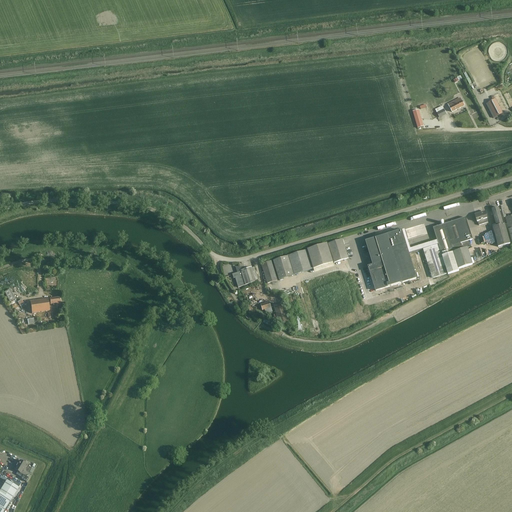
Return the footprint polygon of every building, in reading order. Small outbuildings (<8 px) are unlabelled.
[(460,98),(456,100),(448,105),(452,112),(464,106),(460,98)] [(494,100),(489,103),(496,117),(502,114),(494,100)] [(439,117),(446,114),(444,109),(437,113),(439,117)] [(422,192),(420,192),(421,196),(429,194),(427,187),(422,189),(422,192)] [(498,247),(510,244),(505,224),(503,224),(498,207),(492,209),(496,226),(493,227),(498,247)] [(479,226),(487,223),(484,212),(476,215),(479,226)] [(465,218),(433,228),(437,241),(438,245),(447,274),(447,275),(459,271),(458,269),(472,265),(467,248),(471,247),(469,241),(472,240),(465,218)] [(405,230),(401,231),(408,250),(409,254),(424,250),(438,245),(437,241),(411,249),(405,230)] [(369,241),(366,242),(366,243),(373,266),(368,267),(376,291),(402,283),(416,279),(409,254),(408,250),(401,231),(388,235),(387,235),(369,241)] [(348,259),(343,239),(328,244),(334,263),(348,259)] [(313,269),(333,263),(327,244),(307,250),(313,269)] [(438,245),(424,250),(432,278),(447,274),(438,245)] [(294,275),(312,270),(307,251),(296,254),(288,256),(294,275)] [(294,275),(288,256),(274,261),(279,280),(294,275)] [(267,284),(277,281),(271,261),(261,264),(267,284)] [(238,288),(256,282),(252,268),(241,271),(241,272),(232,275),(234,279),(235,278),(238,288)] [(15,299),(10,289),(4,292),(9,302),(15,299)] [(302,303),(302,302),(302,300),(301,299),(301,298),(300,296),(299,296),(297,295),(296,294),(294,294),(293,294),(291,295),(290,295),(289,296),(288,297),(287,299),(287,300),(287,301),(287,303),(287,304),(288,305),(288,306),(290,307),(291,308),(294,309),(295,309),(297,309),(298,308),(299,307),(300,306),(301,305),(302,303)] [(57,307),(60,306),(59,297),(49,299),(50,304),(56,304),(56,308),(57,308),(57,307)] [(31,313),(49,311),(48,299),(30,301),(31,313)] [(266,314),(272,312),(269,302),(261,305),(263,311),(265,310),(266,314)] [(280,326),(289,323),(283,304),(274,307),(280,326)] [(23,475),(21,473),(26,465),(20,460),(17,464),(16,466),(16,467),(14,470),(18,472),(16,474),(22,478),(23,475)] [(0,511),(3,511),(19,488),(6,481),(0,491),(0,511)]
